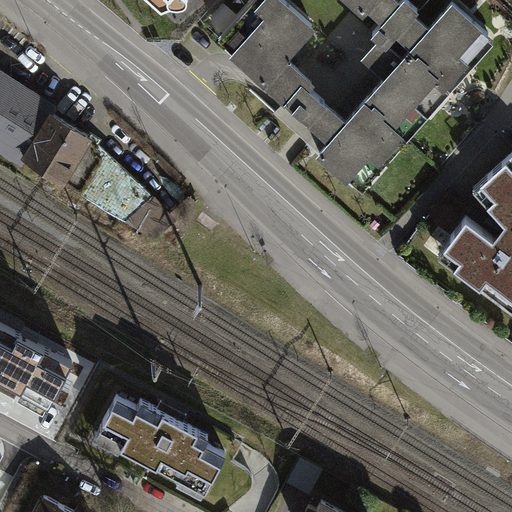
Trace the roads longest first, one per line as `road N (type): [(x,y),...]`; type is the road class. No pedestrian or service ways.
road 1 (secondary): [(47,0),(358,276),(511,394)]
road 2 (residential): [(0,425),(163,511)]
